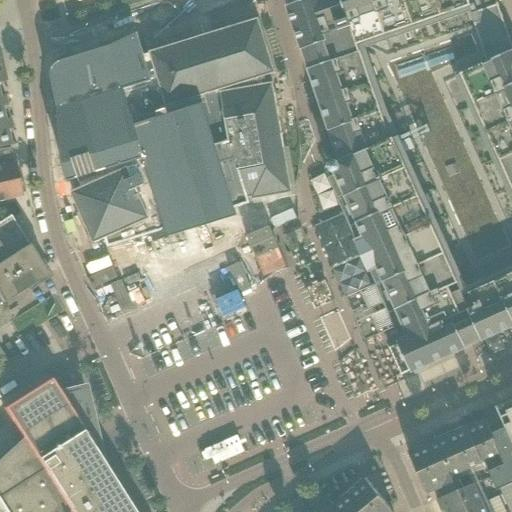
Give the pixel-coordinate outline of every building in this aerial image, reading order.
[(511,45),(496,0),(305,0),(286,6),(301,51),(302,50),(309,69),(308,70),(324,116),(329,115),(333,127),(328,129),(339,162),(335,164),(333,170),(363,238),(355,241),(369,272),(378,268),(408,337),(397,342),(398,344),(389,348),(401,375),(410,370),(411,373),(466,348),(466,347),(481,340),(481,341),(511,327),(511,45)] [(51,75),(51,76),(51,77),(51,78),(51,79),(57,109),(62,165),(68,183),(78,180),(82,189),(72,193),(95,243),(106,238),(109,247),(249,203),(248,198),(252,197),(252,199),(291,193),(272,83),(267,84),(264,76),(275,73),(258,19),(151,52),(150,53),(150,55),(144,57),(140,45),(138,37),(137,33),(121,41),(110,46),(62,61),(61,61),(60,62),(59,62),(58,63),(57,63),(57,64),(56,64),(55,65),(54,66),(54,67),(53,68),(53,69),(52,70),(51,72),(51,73),(51,74),(51,75)] [(4,123),(0,104),(0,82),(0,83),(6,81),(0,56),(0,149),(10,148),(9,146),(4,123)] [(10,148),(0,149),(0,201),(21,196),(10,148)] [(325,210),(340,203),(325,172),(310,179),(325,210)] [(0,222),(0,297),(3,302),(47,274),(11,216),(0,222)] [(54,293),(10,320),(20,337),(64,310),(54,293)] [(59,381),(55,383),(61,392),(72,385),(69,381),(66,376),(59,381)] [(54,392),(55,391),(48,379),(1,408),(19,438),(0,456),(0,511),(132,511),(103,467),(102,468),(97,460),(92,463),(91,463),(90,463),(80,447),(88,443),(87,442),(89,441),(77,389),(56,394),(54,392)] [(511,402),(503,407),(504,409),(498,412),(503,422),(511,442),(511,402)] [(492,511),(477,476),(475,473),(487,467),(497,490),(502,488),(511,510),(511,486),(511,484),(511,483),(511,442),(503,422),(489,428),(485,418),(462,428),(425,444),(408,452),(411,458),(424,489),(427,494),(439,489),(442,498),(437,500),(442,511),(492,511)] [(387,511),(390,510),(365,479),(333,505),(329,500),(328,500),(327,499),(311,511),(387,511)]
